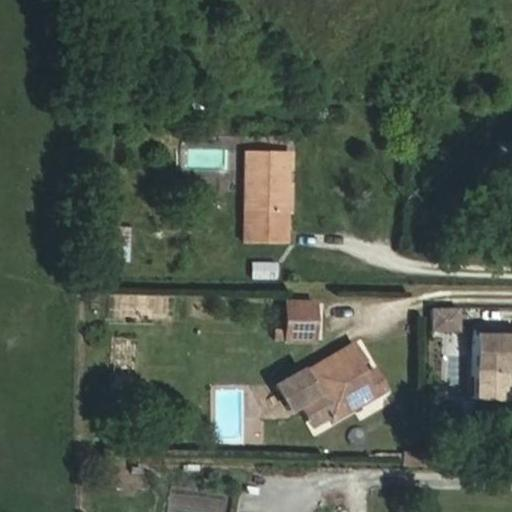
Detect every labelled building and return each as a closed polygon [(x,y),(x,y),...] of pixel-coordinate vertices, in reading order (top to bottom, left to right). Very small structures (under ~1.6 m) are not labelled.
[(285,244),(287,151),(243,150),(241,243),(285,244)] [(219,237),(219,221),(194,220),(194,236),(219,237)] [(110,273),(127,274),(128,227),(111,227),(110,273)] [(248,262),(248,280),(275,280),(275,262),(248,262)] [(312,340),(312,303),(285,303),(285,329),(274,329),(274,340),(312,340)] [(457,306),(426,308),(428,334),(459,331),(457,306)] [(511,332),(470,333),(470,374),(511,373),(511,332)] [(383,390),(372,370),(363,375),(356,362),(360,360),(351,345),(301,374),(299,370),(273,385),(288,410),(299,404),(314,395),(326,416),(329,422),(383,390)] [(440,376),(438,411),(457,412),(459,377),(440,376)] [(326,416),(314,395),(299,404),(311,426),(326,416)] [(441,467),(441,453),(402,452),(402,466),(441,467)]
